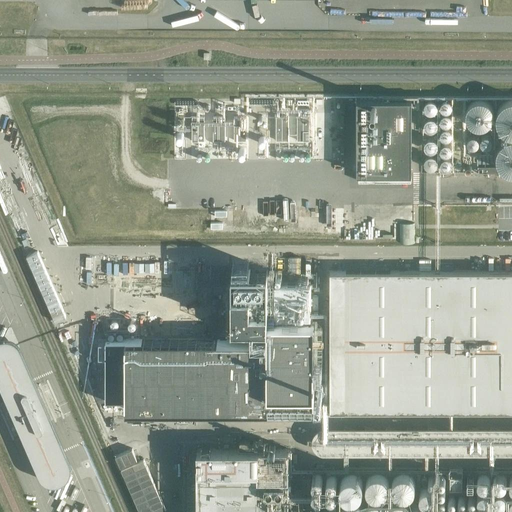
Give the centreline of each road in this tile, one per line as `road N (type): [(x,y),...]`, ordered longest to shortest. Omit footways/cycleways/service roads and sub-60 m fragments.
road 1 (unclassified): [(0,75),(511,75)]
road 2 (unknown): [(129,440),(511,442)]
road 3 (unknown): [(511,189),(360,185),(351,115)]
